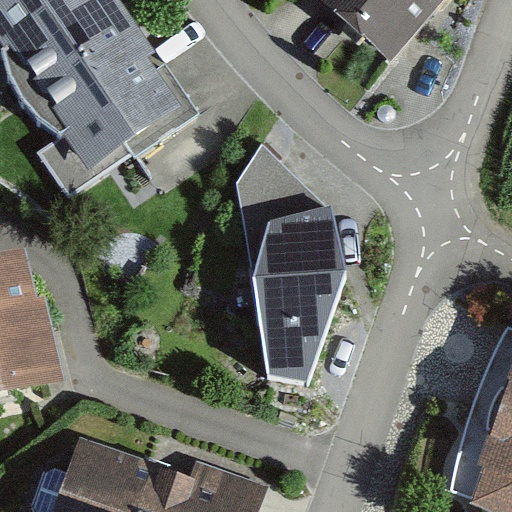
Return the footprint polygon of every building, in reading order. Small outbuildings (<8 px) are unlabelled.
[(0,0),(0,61),(2,60),(8,83),(22,107),(87,62),(93,71),(134,41),(108,2),(99,8),(93,0),(0,0)] [(323,0),(390,56),(437,0),(323,0)] [(148,60),(134,41),(93,71),(87,62),(22,107),(39,129),(59,142),(39,156),(71,205),(198,118),(166,71),(150,82),(139,67),(148,60)] [(310,387),(348,280),(333,216),(314,221),(304,189),(241,204),(247,237),(268,234),(255,286),(268,381),(310,387)] [(19,270),(0,274),(0,383),(12,381),(14,390),(48,382),(37,338),(48,336),(41,307),(29,310),(19,270)] [(511,511),(511,331),(509,330),(488,392),(511,400),(511,415),(480,507),(496,511),(511,511)] [(193,490),(85,452),(76,479),(55,472),(48,475),(36,509),(37,511),(254,511),(261,492),(200,471),(193,490)]
